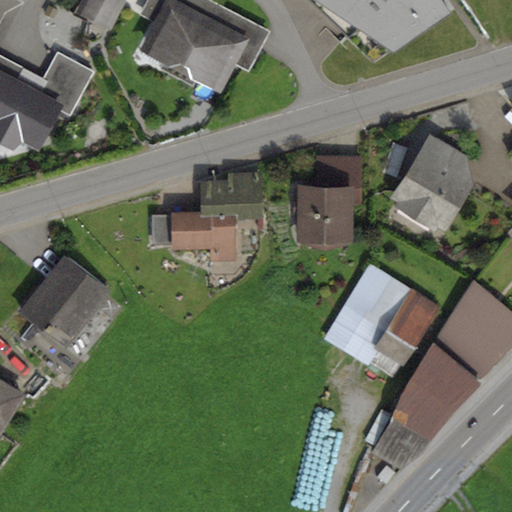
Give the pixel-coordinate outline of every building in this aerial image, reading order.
[(105,31),(109,24),(80,9),(84,0),(80,0),(73,14),(105,31)] [(109,24),(121,0),(84,0),(80,9),(109,24)] [(146,0),(140,14),(158,23),(169,3),(163,0),(146,0)] [(241,41),(257,49),(267,31),(207,0),(163,0),(169,3),(158,23),(148,44),(169,55),(163,66),(192,82),(198,70),(219,82),(230,61),(241,41)] [(230,61),(247,70),(257,49),(241,41),(230,61)] [(38,143),(58,106),(69,111),(91,72),(59,54),(45,81),(38,93),(18,83),(25,70),(0,56),(0,136),(12,144),(18,133),(38,143)] [(18,83),(38,93),(45,81),(25,70),(18,83)] [(398,194),(443,222),(465,186),(449,176),(460,157),(431,140),(398,194)] [(349,202),(359,202),(360,157),(318,157),(318,187),(349,187),(349,202)] [(465,186),(469,180),(466,161),(460,157),(449,176),(465,186)] [(233,182),(210,182),(210,213),(174,214),(175,244),(212,243),(212,256),(233,255),(233,219),(259,218),(258,175),(233,176),(233,182)] [(301,237),(349,237),(349,202),(349,187),(318,187),(302,187),(301,237)] [(155,244),(175,244),(174,214),(155,214),(155,244)] [(41,289),(48,294),(74,262),(67,257),(41,289)] [(41,289),(22,313),(62,344),(107,287),(74,262),(48,294),(41,289)] [(372,265),(329,334),(392,376),(437,307),(372,265)] [(379,458),(382,453),(404,466),(424,446),(440,419),(511,346),(511,312),(473,280),(404,387),(400,398),(405,402),(375,449),(376,450),(374,455),(379,458)] [(0,428),(21,393),(0,380),(0,428)]
